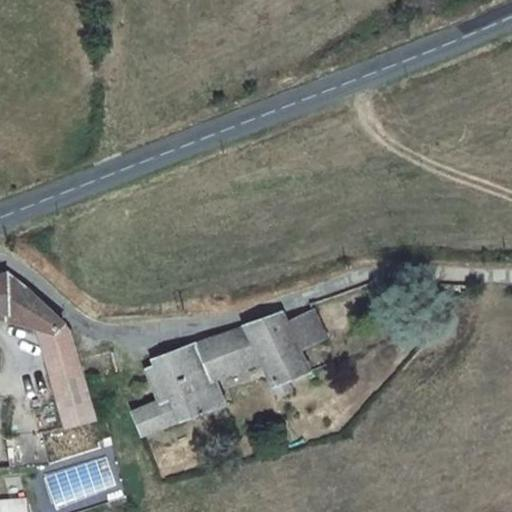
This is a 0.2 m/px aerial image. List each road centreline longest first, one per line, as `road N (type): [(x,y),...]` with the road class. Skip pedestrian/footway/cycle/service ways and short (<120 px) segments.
road 1 (tertiary): [(0,217),(511,15)]
road 2 (unclassified): [(0,265),(89,326),(152,330),(216,323),(368,273),(511,276)]
